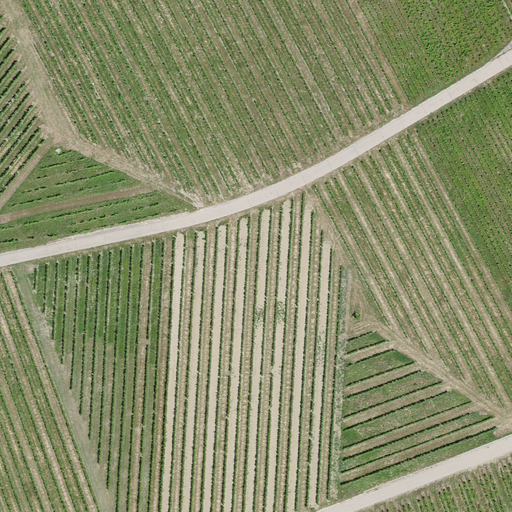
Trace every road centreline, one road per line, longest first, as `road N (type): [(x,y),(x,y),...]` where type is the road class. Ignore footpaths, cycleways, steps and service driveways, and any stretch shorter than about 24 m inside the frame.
road 1 (track): [(511,59),(274,190),(0,254)]
road 2 (track): [(511,436),(334,511)]
